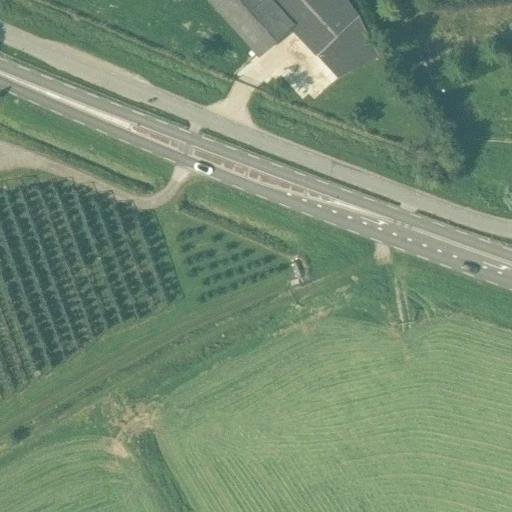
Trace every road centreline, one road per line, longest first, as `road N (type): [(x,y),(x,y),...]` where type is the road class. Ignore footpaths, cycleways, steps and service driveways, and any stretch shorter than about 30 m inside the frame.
road 1 (unclassified): [(511,231),(413,202),(0,30)]
road 2 (primary): [(0,82),(511,282)]
road 3 (primary): [(511,255),(0,64)]
